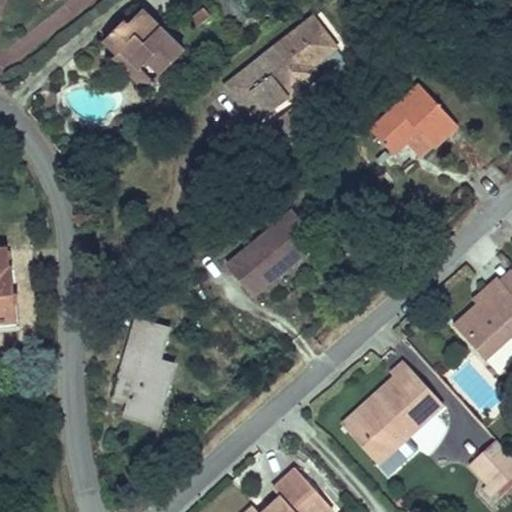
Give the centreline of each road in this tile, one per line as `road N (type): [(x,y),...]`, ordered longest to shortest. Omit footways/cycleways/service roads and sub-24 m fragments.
road 1 (residential): [(166,511),(511,198)]
road 2 (residential): [(95,511),(70,369),(65,214),(48,161),(0,106)]
